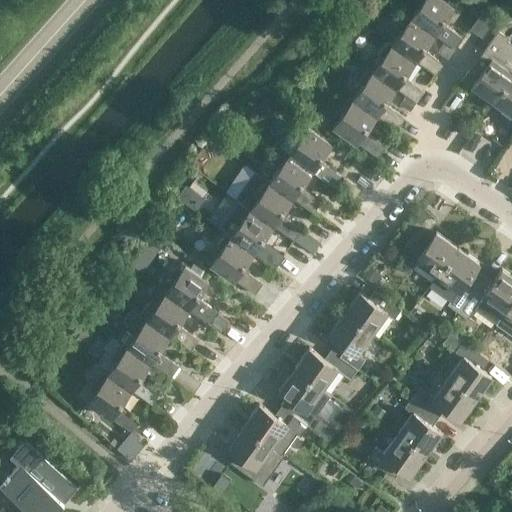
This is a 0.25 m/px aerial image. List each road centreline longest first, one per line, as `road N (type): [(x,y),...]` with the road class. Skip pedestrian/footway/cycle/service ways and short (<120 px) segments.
road 1 (residential): [(113,511),(430,161)]
road 2 (unclassified): [(430,161),(424,120),(477,44)]
road 3 (residential): [(421,511),(511,412)]
